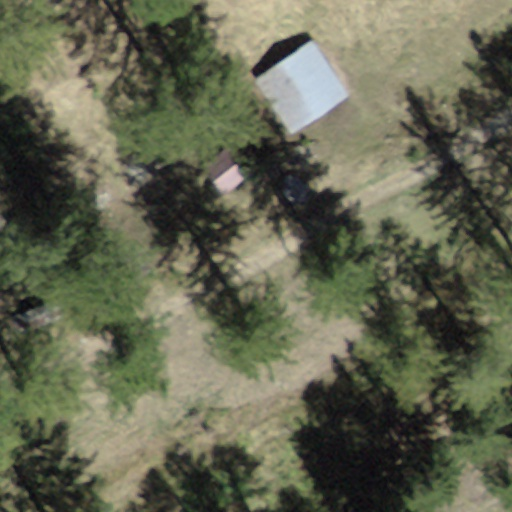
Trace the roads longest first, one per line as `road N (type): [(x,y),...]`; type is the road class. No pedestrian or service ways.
road 1 (track): [(0,371),(154,317),(287,240)]
road 2 (track): [(287,240),(511,110)]
